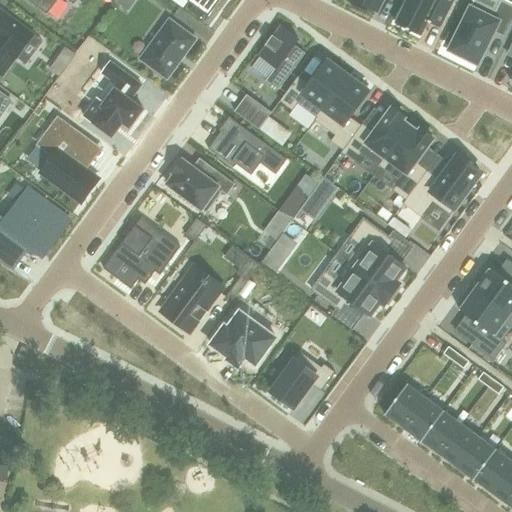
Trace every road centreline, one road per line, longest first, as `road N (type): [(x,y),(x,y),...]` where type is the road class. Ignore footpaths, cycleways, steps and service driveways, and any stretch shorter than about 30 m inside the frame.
road 1 (residential): [(260,0),(62,268)]
road 2 (unclassified): [(299,473),(15,329)]
road 3 (residential): [(62,268),(314,454)]
road 4 (residential): [(349,409),(511,183)]
road 5 (residential): [(511,111),(295,0)]
road 6 (residential): [(495,511),(349,409)]
